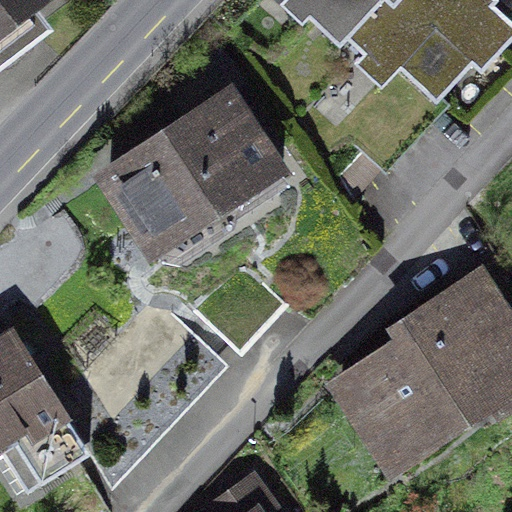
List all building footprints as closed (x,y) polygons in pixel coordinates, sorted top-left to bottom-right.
[(0,0),(0,64),(47,29),(30,7),(39,0),(0,0)] [(314,0),(391,77),(404,64),(441,101),(511,30),(511,25),(486,0),(314,0)] [(228,103),(113,177),(161,250),(275,176),(228,103)] [(418,340),(345,388),(395,464),(492,400),(500,411),(511,403),(511,330),(479,281),(409,326),(418,340)] [(0,451),(56,416),(8,341),(0,346),(0,451)] [(216,511),(263,511),(269,508),(253,485),(215,510),(216,511)]
